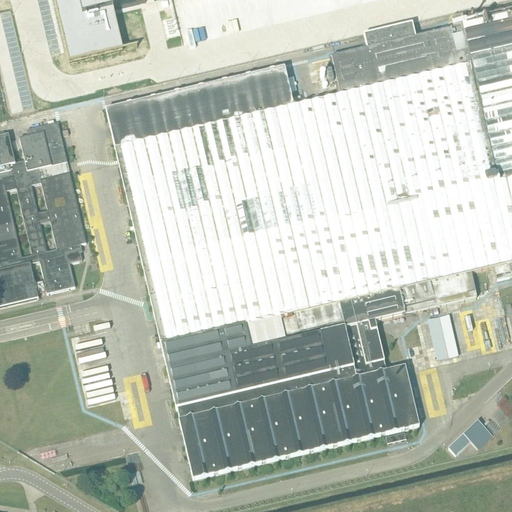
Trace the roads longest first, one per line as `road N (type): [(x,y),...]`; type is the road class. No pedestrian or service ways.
road 1 (unknown): [(157,431),(87,110),(297,63)]
road 2 (unknown): [(157,431),(179,486),(228,502),(407,458),(511,369)]
road 3 (unknown): [(511,464),(320,511)]
road 4 (unknown): [(157,431),(19,473)]
